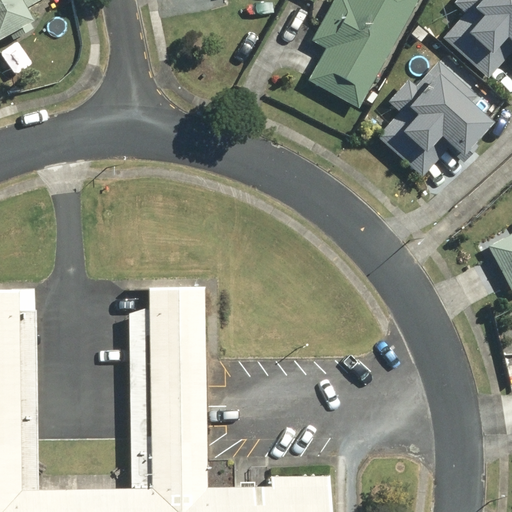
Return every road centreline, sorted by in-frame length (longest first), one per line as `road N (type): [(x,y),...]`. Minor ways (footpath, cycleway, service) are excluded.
road 1 (residential): [(136,131),(245,159),(326,201),(372,244),(425,315),(459,405),(468,472),(458,511)]
road 2 (residential): [(0,154),(66,133),(136,131)]
road 3 (residential): [(114,0),(136,131)]
